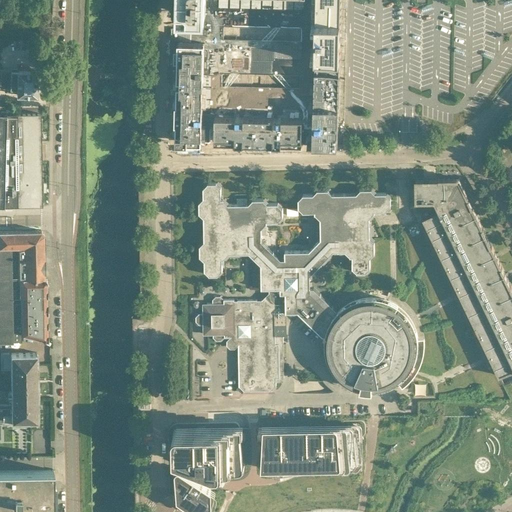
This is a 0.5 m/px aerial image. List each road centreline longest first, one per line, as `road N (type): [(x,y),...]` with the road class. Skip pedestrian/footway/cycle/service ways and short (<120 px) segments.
road 1 (tertiary): [(71,511),(65,243),(72,0)]
road 2 (unclassified): [(164,163),(473,151)]
road 3 (unclassified): [(158,438),(164,163)]
road 4 (unclassified): [(164,0),(164,163)]
